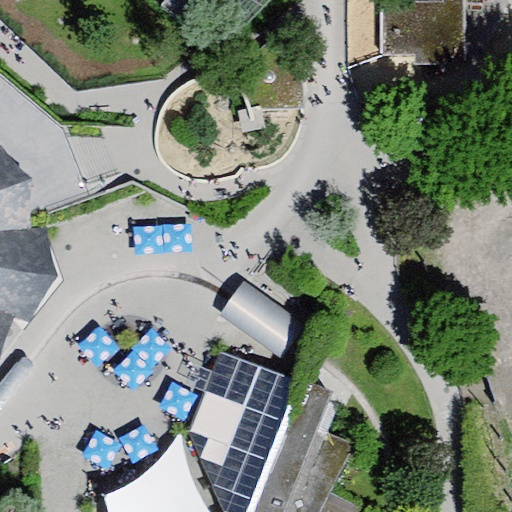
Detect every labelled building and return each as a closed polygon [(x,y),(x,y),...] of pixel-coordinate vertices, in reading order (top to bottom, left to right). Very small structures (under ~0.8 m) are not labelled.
[(413,0),(413,2),(387,2),(388,52),(420,52),(420,61),(450,61),(450,50),(466,50),(466,5),(495,5),(495,0),(413,0)] [(0,345),(12,329),(28,280),(30,228),(16,178),(0,152),(0,345)] [(302,336),(239,295),(218,328),(280,369),(302,336)] [(332,389),(222,352),(190,430),(226,511),(358,511),(361,507),(332,491),(354,442),(318,429),(332,389)] [(211,511),(199,491),(188,464),(183,441),(183,432),(172,451),(160,464),(142,479),(124,488),(104,491),(111,505),(112,511),(211,511)]
